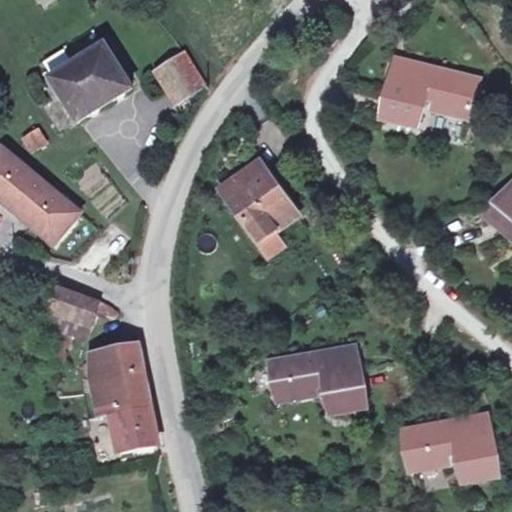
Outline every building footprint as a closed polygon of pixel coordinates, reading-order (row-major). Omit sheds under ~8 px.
[(323,41),(331,47),(340,35),(332,29),(323,41)] [(325,56),(331,47),(323,41),(316,50),(325,56)] [(107,46),(54,80),(81,123),(134,89),(107,46)] [(178,106),(207,88),(185,54),(156,73),(178,106)] [(474,80),(398,61),(384,119),(417,127),(424,99),(434,101),(432,110),(471,119),(475,100),(469,98),(474,80)] [(474,80),(469,98),(475,100),(480,81),(474,80)] [(33,153),(47,144),(39,131),(25,141),(33,153)] [(2,152),(0,154),(0,201),(53,246),(78,215),(2,152)] [(277,235),(300,217),(261,164),(223,192),(262,245),(272,258),(286,247),(277,235)] [(511,189),(489,218),(511,237),(511,189)] [(55,287),(49,309),(91,324),(95,326),(100,312),(117,319),(119,313),(109,306),(102,303),(55,287)] [(49,309),(44,328),(74,335),(87,338),(91,324),(49,309)] [(74,335),(44,328),(48,370),(69,369),(69,350),(74,349),(74,335)] [(138,348),(108,354),(112,378),(94,381),(96,393),(96,396),(101,419),(113,417),(152,409),(147,386),(138,348)] [(366,408),(356,349),(274,364),(280,402),(319,395),(318,387),(328,385),(333,414),(366,408)] [(90,364),(94,381),(112,378),(108,354),(89,358),(90,364)] [(94,381),(90,364),(84,365),(86,395),(96,393),(94,381)] [(96,396),(54,400),(56,424),(88,421),(101,419),(96,396)] [(152,409),(113,417),(114,423),(121,454),(160,446),(156,428),(152,409)] [(88,421),(89,427),(114,423),(113,417),(101,419),(88,421)] [(499,477),(488,418),(412,433),(416,451),(410,452),(413,472),(451,465),(452,467),(462,465),(465,483),(499,477)] [(410,452),(416,451),(412,433),(406,434),(410,452)]
